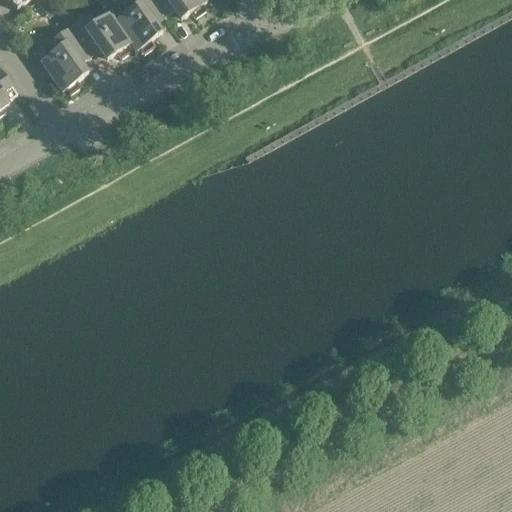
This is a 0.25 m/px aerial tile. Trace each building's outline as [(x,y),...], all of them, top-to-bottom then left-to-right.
[(7,0),(16,12),(33,0),(7,0)] [(46,0),(43,0),(38,4),(43,12),(51,7),(46,0)] [(164,20),(149,0),(129,0),(122,5),(129,14),(116,23),(115,24),(131,47),(130,48),(135,55),(139,53),(143,58),(154,50),(151,45),(162,37),(155,27),(164,20)] [(149,0),(164,20),(173,14),(180,24),(191,16),(195,22),(206,14),(202,8),(206,6),(201,0),(149,0)] [(116,23),(110,15),(95,26),(89,17),(69,31),(90,61),(99,55),(106,65),(117,57),(121,62),(132,54),(128,49),(130,48),(131,47),(115,24),(116,23)] [(90,61),(69,31),(48,45),(55,54),(40,65),(62,96),(65,93),(69,99),(80,91),(76,85),(84,80),(87,77),(80,67),(90,61)] [(0,119),(6,115),(3,111),(9,107),(7,106),(17,99),(0,74),(0,119)]
